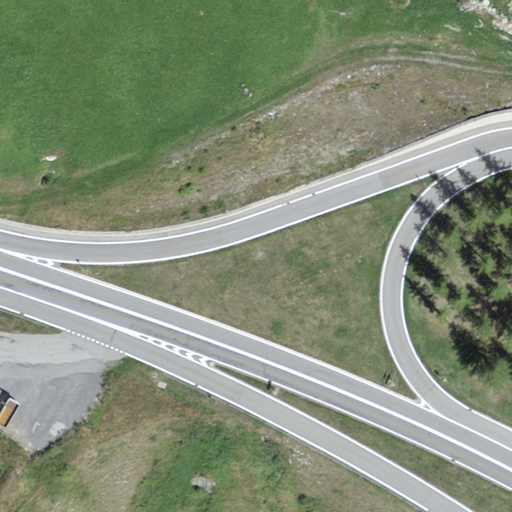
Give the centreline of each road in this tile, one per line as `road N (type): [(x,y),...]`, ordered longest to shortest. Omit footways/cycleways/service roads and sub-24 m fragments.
road 1 (primary): [(0,267),(237,349),(511,468)]
road 2 (primary): [(511,150),(443,160),(247,232),(163,252),(83,259),(0,243)]
road 3 (primary): [(0,274),(106,333),(306,423),(460,511)]
road 4 (primary): [(511,448),(450,409),(415,372),(395,333),(394,272),(419,215),(462,175),(511,152)]
